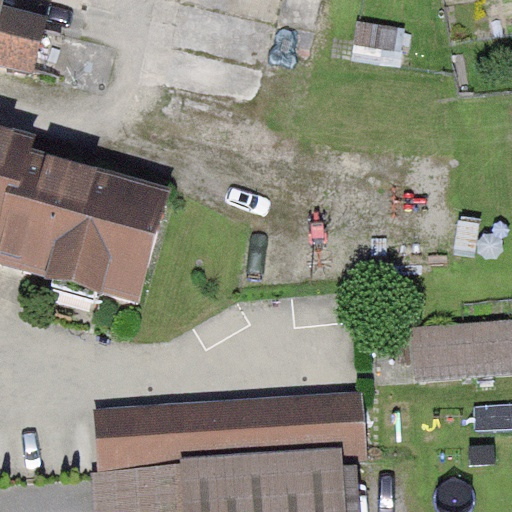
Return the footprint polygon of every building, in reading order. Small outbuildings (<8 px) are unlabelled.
[(0,0),(0,73),(32,81),(45,30),(6,20),(11,0),(0,0)] [(50,150),(0,136),(0,278),(146,318),(177,203),(45,167),(50,150)] [(511,327),(415,338),(421,392),(511,382),(511,327)] [(368,399),(87,417),(93,511),(345,511),(343,469),(373,467),(368,399)] [(511,511),(511,486),(492,488),(493,511),(511,511)]
